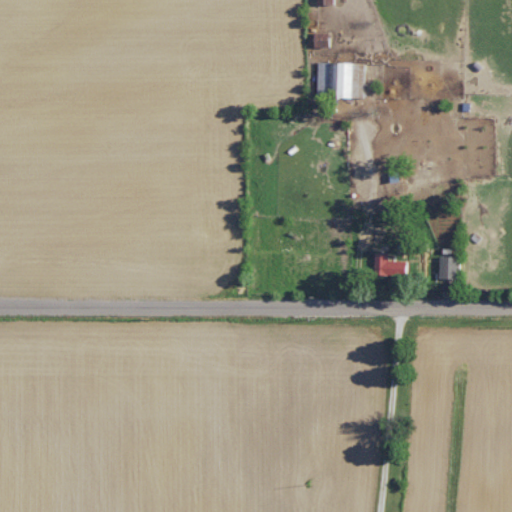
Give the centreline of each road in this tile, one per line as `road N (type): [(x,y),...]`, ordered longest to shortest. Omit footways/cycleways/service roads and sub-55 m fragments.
road 1 (residential): [(511,308),(0,307)]
road 2 (residential): [(411,309),(408,397),(390,511)]
